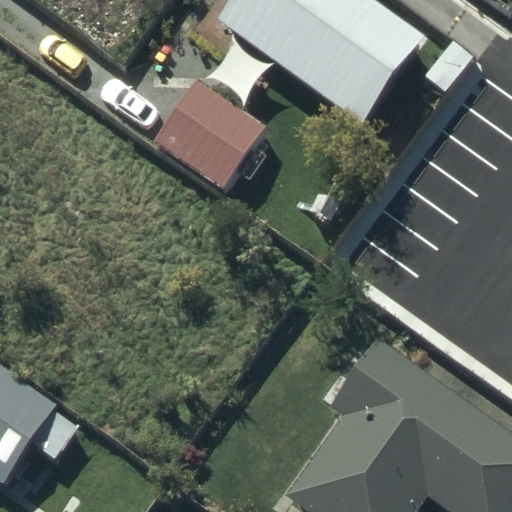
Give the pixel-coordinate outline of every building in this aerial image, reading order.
[(346,0),(248,0),(219,42),(365,146),(427,58),(346,0)] [(198,95),(156,158),(226,205),(268,142),(198,95)] [(35,200),(155,312),(219,244),(99,132),(35,200)] [(511,511),(511,455),(378,360),(331,426),(343,434),(287,511),(511,511)] [(0,382),(0,497),(6,501),(36,459),(54,472),(77,441),(54,425),(56,423),(0,382)]
